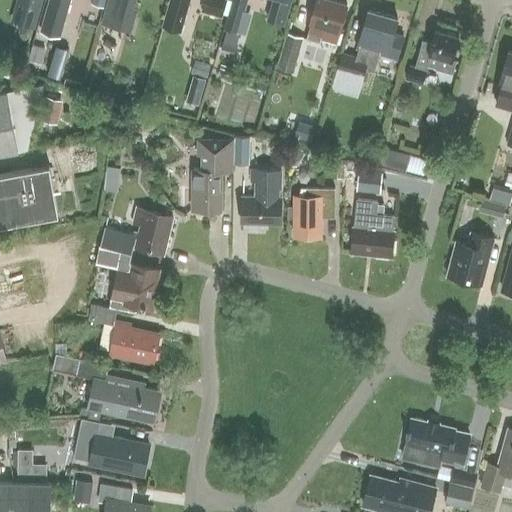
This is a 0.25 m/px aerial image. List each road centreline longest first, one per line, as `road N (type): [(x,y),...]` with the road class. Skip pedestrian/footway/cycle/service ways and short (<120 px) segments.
road 1 (residential): [(194,499),(207,293),(221,272),(242,268),(304,281),(404,311)]
road 2 (residential): [(404,311),(494,0)]
road 3 (residential): [(281,511),(387,361)]
road 4 (residential): [(387,361),(511,404)]
